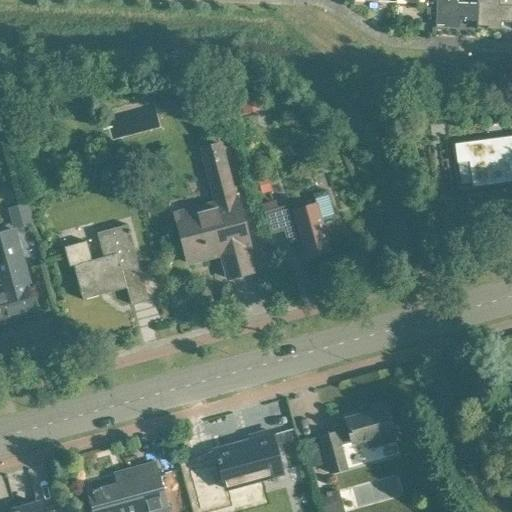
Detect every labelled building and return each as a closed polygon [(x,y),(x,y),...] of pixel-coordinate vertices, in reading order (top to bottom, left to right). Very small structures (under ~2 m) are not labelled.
[(456,3),(456,0),(435,0),(435,25),(446,25),(446,28),(459,29),(459,21),(476,22),(477,4),(476,4),(456,3)] [(511,0),(476,0),(476,4),(477,4),(476,22),(476,26),(487,27),(487,30),(500,30),(500,23),(511,22),(511,0)] [(511,136),(455,144),(455,145),(457,163),(469,162),(471,170),(473,187),(511,182),(510,170),(511,169),(511,136)] [(216,203),(176,214),(189,263),(213,257),(212,252),(221,250),(229,279),(254,272),(247,248),(251,247),(238,198),(236,198),(225,156),(221,142),(201,147),(205,161),(216,203)] [(265,211),(266,215),(271,234),(285,230),(290,249),(304,245),(307,257),(330,251),(317,204),(295,210),(293,203),(265,211)] [(69,267),(73,266),(82,300),(126,288),(130,305),(147,300),(129,234),(130,234),(129,230),(128,231),(127,225),(96,233),(103,258),(91,261),(85,241),(63,247),(69,267)] [(0,318),(33,310),(22,271),(26,270),(15,230),(0,233),(0,318)] [(391,422),(392,421),(391,417),(390,417),(386,403),(369,408),(371,412),(345,419),(349,432),(338,435),(337,432),(320,437),(331,473),(347,469),(341,446),(364,439),(367,450),(396,442),(393,431),(394,431),(391,422)] [(283,475),(276,451),(271,432),(252,437),(254,444),(236,449),(235,446),(216,452),(218,460),(217,460),(219,465),(226,490),(227,490),(226,486),(255,478),(256,482),(283,475)] [(323,464),(318,443),(308,446),(313,467),(323,464)] [(168,511),(161,483),(155,464),(137,469),(131,471),(116,475),(119,485),(89,493),(94,511),(168,511)] [(28,483),(0,490),(0,500),(31,492),(28,483)] [(320,497),(324,511),(339,511),(340,511),(335,493),(320,497)]
